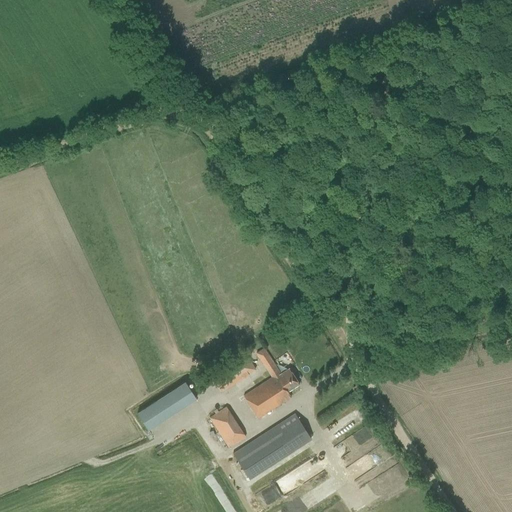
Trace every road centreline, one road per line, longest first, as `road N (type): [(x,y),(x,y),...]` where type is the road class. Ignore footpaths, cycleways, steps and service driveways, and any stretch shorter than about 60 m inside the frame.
road 1 (track): [(195,124),(343,338),(450,511)]
road 2 (unclassified): [(368,189),(213,138),(195,124),(114,0)]
road 3 (track): [(0,170),(183,105)]
road 4 (unclassified): [(343,338),(368,189)]
road 5 (unclassified): [(368,189),(511,184)]
